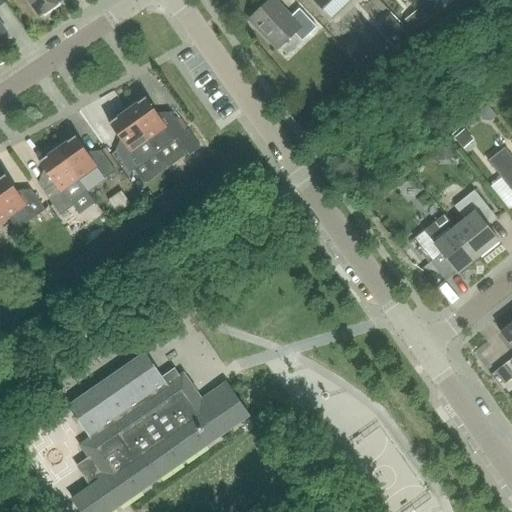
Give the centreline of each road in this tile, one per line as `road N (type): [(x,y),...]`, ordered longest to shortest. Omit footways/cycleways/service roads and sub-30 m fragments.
road 1 (residential): [(424,349),(175,0)]
road 2 (residential): [(0,95),(139,0)]
road 3 (residential): [(511,476),(424,349)]
